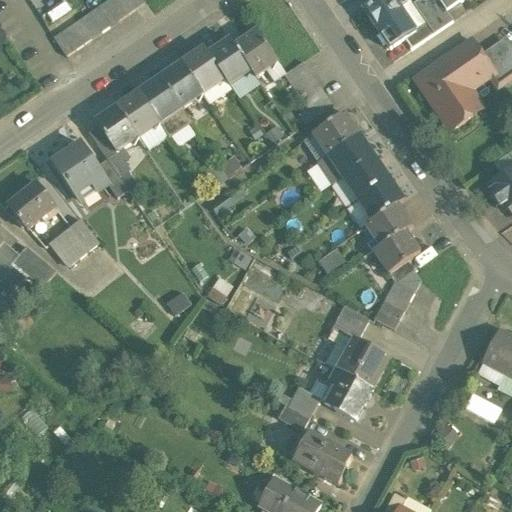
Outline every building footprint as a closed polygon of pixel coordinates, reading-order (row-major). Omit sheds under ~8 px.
[(128,17),(116,0),(112,0),(107,4),(119,23),(128,17)] [(137,11),(129,0),(116,0),(128,17),(137,11)] [(143,0),(129,0),(137,11),(146,4),(143,0)] [(400,7),(395,0),(379,0),(363,11),(390,50),(405,40),(417,32),(416,31),(400,7)] [(414,5),(410,0),(400,7),(416,31),(427,23),(414,5)] [(437,0),(421,0),(414,5),(427,23),(434,35),(453,22),(447,14),(446,14),(437,0)] [(463,1),(463,0),(437,0),(446,14),(447,14),(463,1)] [(119,23),(107,4),(98,10),(111,29),(119,23)] [(98,10),(89,16),(102,35),(111,29),(98,10)] [(300,52),(274,14),(253,28),(257,33),(279,65),(300,52)] [(102,35),(89,16),(81,22),(93,41),(102,35)] [(93,41),(81,22),(72,28),(85,46),(93,41)] [(416,31),(417,32),(405,40),(412,50),(434,35),(427,23),(416,31)] [(85,46),(72,28),(63,33),(76,52),(85,46)] [(76,52),(63,33),(54,40),(67,59),(76,52)] [(279,65),(257,33),(235,49),(252,74),(256,80),(279,65)] [(511,79),(511,49),(505,39),(482,55),(495,74),(489,78),(498,90),(511,79)] [(230,42),(209,57),(226,81),(231,88),(252,74),(235,49),(230,42)] [(473,42),(419,80),(425,89),(423,90),(422,94),(442,122),(446,123),(447,122),(453,130),(484,109),(471,91),(489,78),(495,74),(482,55),(473,42)] [(209,57),(204,50),(182,65),(204,96),(226,81),(209,57)] [(182,65),(160,80),(182,111),(204,96),(182,65)] [(303,65),(284,77),(290,86),(309,74),(303,65)] [(309,74),(290,86),(296,95),(315,83),(309,74)] [(182,111),(160,80),(139,94),(161,126),(182,111)] [(315,83),(296,95),(302,103),(321,91),(315,83)] [(321,91),(302,103),(308,112),(327,100),(321,91)] [(139,94),(117,109),(139,140),(161,126),(139,94)] [(327,100),(308,112),(315,121),(333,109),(327,100)] [(139,140),(117,109),(96,124),(99,128),(118,155),(139,140)] [(345,115),(314,137),(329,159),(360,137),(345,115)] [(118,155),(99,128),(89,135),(107,162),(118,155)] [(360,137),(329,159),(343,181),(375,159),(360,137)] [(98,168),(85,149),(82,146),(71,152),(54,165),(70,188),(72,187),(82,204),(109,186),(110,185),(98,168)] [(343,181),(329,159),(319,165),(334,188),(343,181)] [(375,159),(343,181),(358,202),(389,180),(375,159)] [(129,193),(107,162),(98,168),(110,185),(109,186),(118,201),(129,193)] [(511,172),(487,190),(503,214),(511,207),(511,172)] [(389,180),(358,202),(373,225),(398,207),(404,203),(389,180)] [(56,210),(38,186),(9,209),(28,233),(47,217),(49,221),(58,214),(55,211),(56,210)] [(373,225),(367,229),(381,250),(406,233),(413,228),(398,207),(373,225)] [(100,246),(81,222),(71,230),(81,243),(59,260),(69,270),(100,246)] [(71,230),(49,247),(59,260),(81,243),(71,230)] [(381,250),(374,255),(390,277),(408,264),(422,255),(406,233),(381,250)] [(19,256),(5,244),(0,250),(0,269),(4,273),(0,277),(0,283),(13,295),(26,279),(11,265),(14,262),(19,256)] [(57,273),(27,248),(19,256),(14,262),(44,288),(57,273)] [(328,276),(347,263),(338,250),(319,262),(328,276)] [(408,264),(390,277),(395,285),(413,272),(408,264)] [(413,272),(395,285),(414,295),(421,284),(413,272)] [(221,278),(208,297),(221,305),(233,286),(221,278)] [(414,295),(395,285),(390,293),(409,304),(414,295)] [(232,308),(241,312),(250,292),(241,288),(232,308)] [(305,309),(321,311),(323,293),(307,292),(305,309)] [(409,304),(390,293),(385,302),(405,313),(409,304)] [(182,296),(167,306),(175,318),(190,308),(182,296)] [(405,313),(385,302),(380,312),(400,322),(405,313)] [(370,322),(345,308),(331,334),(352,346),(354,341),(358,343),(370,322)] [(400,322),(380,312),(374,322),(394,333),(400,322)] [(511,339),(501,334),(484,366),(506,377),(511,380),(511,339)] [(358,343),(354,341),(352,346),(337,373),(373,393),(390,361),(358,343)] [(506,377),(484,366),(478,377),(499,389),(506,377)] [(373,393),(337,373),(329,387),(334,390),(325,406),(356,423),(373,393)] [(320,402),(301,393),(291,411),(309,421),(320,402)] [(291,411),(286,409),(279,422),(302,434),(309,421),(291,411)] [(352,460),(309,436),(294,465),(339,489),(347,474),(345,473),(352,460)] [(318,511),(321,507),(279,483),(264,511),(318,511)] [(406,503),(395,497),(386,511),(400,511),(401,511),(402,511),(406,503)]
